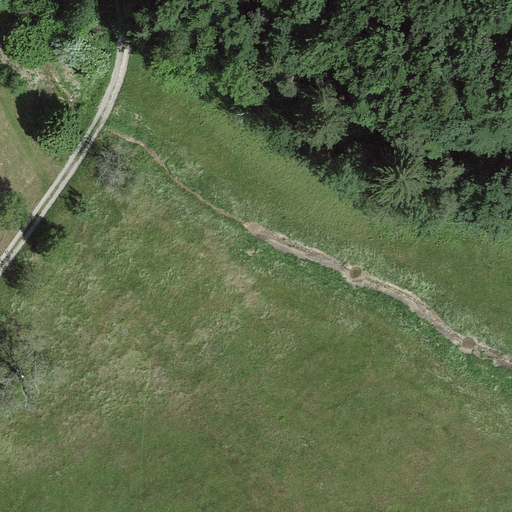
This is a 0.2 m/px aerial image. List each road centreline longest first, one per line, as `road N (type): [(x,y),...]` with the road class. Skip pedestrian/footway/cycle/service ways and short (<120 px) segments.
road 1 (track): [(102,111),(264,224),(511,350)]
road 2 (track): [(0,264),(117,89),(115,0)]
